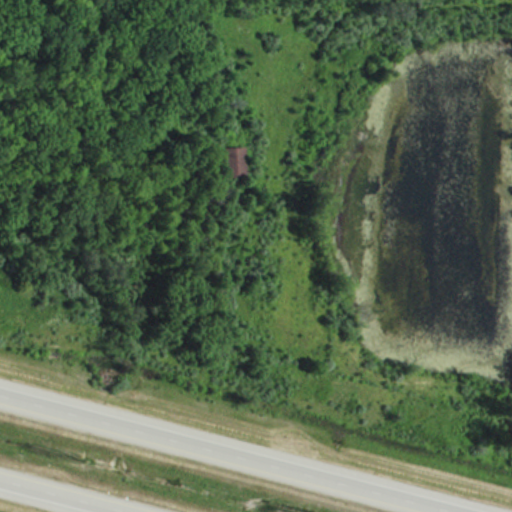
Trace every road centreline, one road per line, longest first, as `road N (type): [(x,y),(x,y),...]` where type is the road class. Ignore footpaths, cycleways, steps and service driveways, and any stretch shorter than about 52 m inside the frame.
road 1 (motorway): [(467,511),(0,391)]
road 2 (motorway): [(0,478),(126,511)]
